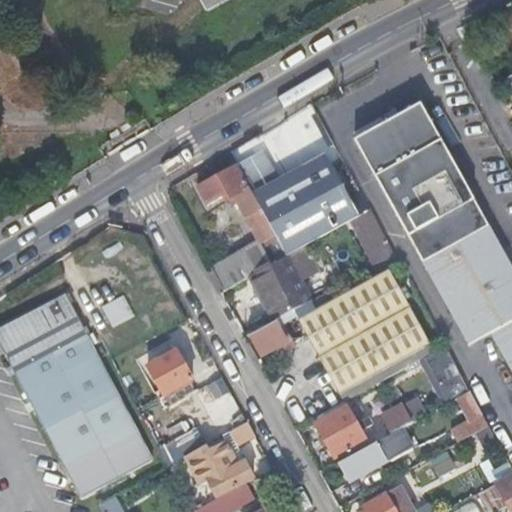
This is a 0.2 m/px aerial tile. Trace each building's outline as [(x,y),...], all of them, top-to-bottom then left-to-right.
[(511,75),(502,81),(511,99),(511,75)] [(511,366),(511,263),(425,111),(359,150),(470,342),(492,331),(511,366)] [(321,160),(253,198),(288,257),(303,249),(355,221),(321,160)] [(259,248),(209,274),(220,294),(276,264),(288,257),(253,198),(236,171),(199,193),(209,209),(226,200),(231,205),(240,201),(259,248)] [(275,321),(282,318),(314,300),(301,280),(310,273),(302,262),(308,258),(303,249),(288,257),(276,264),(278,268),(252,280),(275,321)] [(429,347),(391,277),(302,322),(339,396),(429,347)] [(102,307),(113,329),(136,317),(124,296),(102,307)] [(133,427),(62,298),(0,334),(0,349),(84,499),(153,463),(133,427)] [(244,338),(256,359),(279,346),(285,351),(297,345),(282,318),(275,321),(244,338)] [(190,388),(168,353),(144,369),(165,404),(190,388)] [(397,373),(372,386),(377,398),(402,384),(397,373)] [(471,394),(459,373),(450,377),(461,399),(471,394)] [(451,431),(458,446),(490,430),(471,394),(461,399),(457,402),(468,421),(451,431)] [(360,441),(341,408),(314,421),(333,457),(360,441)] [(391,436),(402,430),(410,426),(402,408),(384,418),(391,436)] [(235,450),(255,439),(248,427),(229,438),(235,450)] [(391,436),(338,464),(348,484),(415,452),(402,430),(391,436)] [(170,465),(205,443),(197,431),(162,453),(170,465)] [(218,504),(254,485),(244,467),(238,470),(225,447),(207,457),(202,452),(183,462),(200,490),(207,486),(218,504)] [(511,511),(511,477),(493,487),(509,511),(511,511)] [(238,511),(262,500),(254,485),(218,504),(203,511),(238,511)] [(431,511),(429,506),(417,511),(412,511),(399,490),(362,508),(364,511),(431,511)] [(453,511),(481,511),(477,501),(453,511)]
